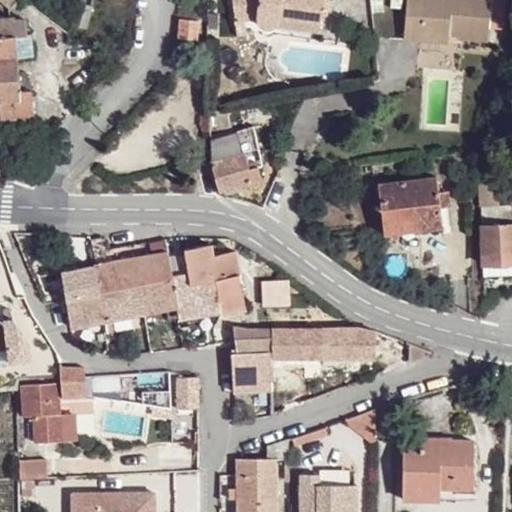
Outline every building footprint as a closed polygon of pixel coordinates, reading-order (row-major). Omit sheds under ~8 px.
[(320,26),(323,0),(232,0),(235,21),(257,19),(258,23),(262,26),(266,28),(270,29),(280,20),(320,26)] [(409,0),(406,42),(425,43),(425,35),(453,37),(453,34),(460,34),(460,41),(490,44),(495,0),(409,0)] [(79,1),(72,23),(86,27),(93,6),(79,1)] [(15,36),(28,35),(26,19),(13,20),(13,17),(0,18),(0,57),(17,56),(15,36)] [(181,23),(178,42),(197,43),(199,25),(181,23)] [(451,45),(453,37),(425,35),(425,43),(451,45)] [(0,99),(30,98),(29,73),(19,75),(18,71),(17,56),(0,57),(0,99)] [(0,113),(0,121),(32,118),(30,98),(0,99),(0,113)] [(22,160),(34,147),(32,124),(21,125),(22,160)] [(210,138),(210,162),(242,150),(236,130),(210,138)] [(210,162),(214,175),(219,192),(260,179),(254,159),(246,162),(242,150),(210,162)] [(494,170),(481,171),(482,189),(495,189),(494,170)] [(416,219),(417,230),(442,227),(436,176),(378,183),(382,223),(416,219)] [(483,227),(511,226),(511,205),(483,206),(483,227)] [(383,234),(417,230),(416,219),(382,223),(383,234)] [(511,226),(483,227),(486,279),(511,278),(511,226)] [(218,243),(210,244),(210,245),(212,255),(221,254),(218,243)] [(210,245),(210,244),(183,250),(186,270),(170,275),(170,276),(176,306),(178,317),(222,311),(212,255),(210,245)] [(222,311),(243,308),(233,250),(221,254),(212,255),(222,311)] [(170,275),(166,252),(130,257),(114,260),(95,264),(99,291),(138,283),(170,276),(170,275)] [(99,291),(95,264),(62,271),(72,326),(104,320),(99,291)] [(138,283),(143,312),(176,306),(170,276),(138,283)] [(138,283),(99,291),(104,320),(143,312),(138,283)] [(0,323),(0,339),(23,337),(22,321),(0,323)] [(248,385),(272,384),(272,356),(272,325),(247,324),(232,322),(235,342),(236,347),(230,348),(231,370),(249,370),(248,385)] [(272,325),(272,356),(374,358),(375,330),(362,328),(272,325)] [(431,354),(418,349),(419,358),(431,354)] [(84,376),(83,369),(60,371),(61,379),(63,397),(85,396),(84,376)] [(197,407),(197,378),(176,379),(177,407),(197,407)] [(34,416),(35,442),(62,440),(60,383),(22,386),(24,416),(34,416)] [(474,439),(431,439),(431,446),(420,446),(403,445),(401,500),(439,501),(439,493),(472,495),(474,439)] [(278,511),(278,460),(288,459),(288,440),(267,445),(266,446),(266,460),(235,460),(235,475),(236,488),(228,489),(229,499),(236,499),(236,511),(278,511)] [(45,458),(19,458),(20,476),(44,476),(45,458)] [(357,511),(357,486),(321,485),(321,475),(303,475),(302,511),(357,511)] [(68,493),(68,511),(156,511),(156,491),(68,493)]
